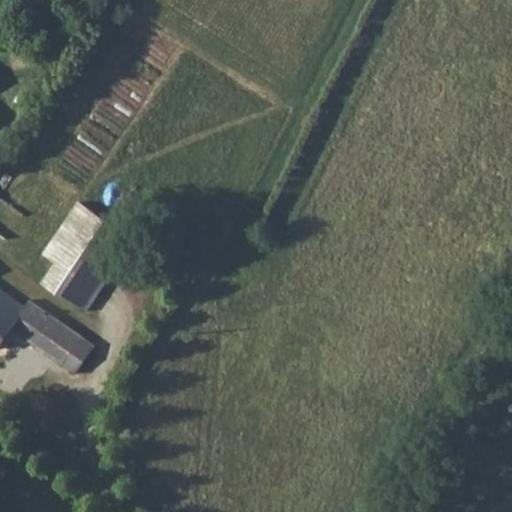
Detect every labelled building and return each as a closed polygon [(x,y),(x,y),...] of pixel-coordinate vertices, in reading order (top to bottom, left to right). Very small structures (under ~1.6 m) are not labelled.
[(0,174),(2,172),(0,170),(0,228),(10,236),(28,209),(0,189),(0,174)] [(52,263),(41,283),(83,312),(135,239),(79,202),(40,255),(52,263)] [(11,333),(29,303),(0,284),(0,339),(5,342),(11,333)] [(87,339),(29,303),(11,333),(68,368),(87,339)] [(87,339),(68,368),(79,375),(98,346),(87,339)]
